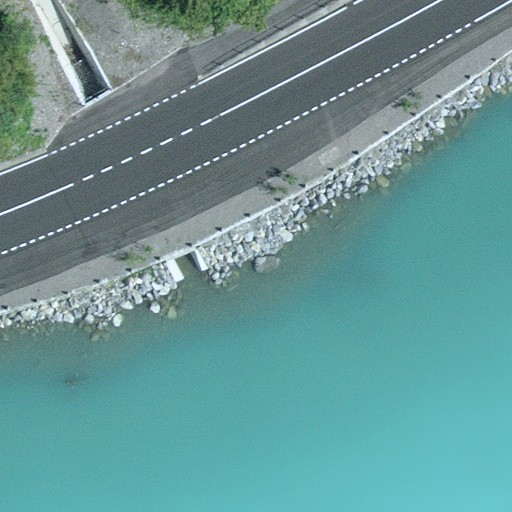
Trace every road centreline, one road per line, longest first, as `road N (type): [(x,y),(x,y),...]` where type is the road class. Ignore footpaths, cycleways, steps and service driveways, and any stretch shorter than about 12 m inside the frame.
road 1 (primary): [(0,213),(246,102),(436,0)]
road 2 (track): [(118,163),(179,66),(299,0)]
